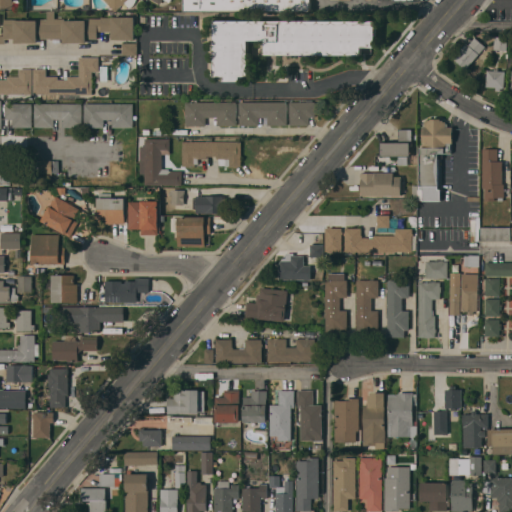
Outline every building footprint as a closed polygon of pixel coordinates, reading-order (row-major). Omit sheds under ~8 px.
[(14,0),(14,1),(21,1),(21,6),(14,6),(14,8),(0,8),(0,0),(14,0)] [(115,11),(104,0),(136,0),(136,1),(133,4),(129,7),(125,2),(115,11)] [(310,0),(310,10),(183,10),(183,0),(310,0)] [(0,35),(3,35),(3,23),(4,23),(4,19),(17,19),(17,20),(36,20),(36,19),(47,18),(47,10),(55,10),(55,18),(64,18),(64,20),(83,20),(83,18),(101,18),(101,17),(135,16),(135,39),(112,39),(112,31),(101,31),(101,25),(97,25),(97,38),(86,38),(86,42),(64,42),(64,38),(37,38),(37,42),(15,43),(15,38),(5,38),(5,43),(0,43),(0,35)] [(376,20),(376,46),(361,46),(361,54),(265,54),(265,40),(248,40),(248,76),(240,76),(240,80),(225,80),(225,76),(214,76),(215,20),(376,20)] [(494,49),(495,36),(508,37),(507,50),(494,49)] [(466,68),(453,57),(466,43),(468,44),(475,37),(479,41),(480,39),(486,44),(485,45),(485,46),(466,68)] [(138,42),(137,55),(122,54),(122,42),(138,42)] [(33,93),(33,68),(46,68),(46,76),(58,76),(58,79),(68,79),(68,76),(79,76),(79,56),(99,56),(99,71),(92,71),(92,94),(33,93)] [(114,66),(114,80),(100,80),(101,65),(114,66)] [(0,93),(0,79),(7,79),(7,76),(19,76),(19,68),(32,68),(32,93),(0,93)] [(487,69),(494,70),(494,68),(498,68),(498,70),(505,71),(504,87),(500,87),(500,90),(496,90),(496,87),(486,86),(487,69)] [(307,101),(307,99),(313,99),(313,101),(316,101),(316,116),(309,116),(309,124),(290,124),(290,101),(307,101)] [(32,126),(12,126),(12,118),(2,118),(2,127),(0,127),(0,100),(7,100),(7,102),(5,102),(5,103),(32,103),(32,126)] [(237,102),(236,125),(217,125),(217,117),(206,117),(206,125),(186,125),(186,101),(237,102)] [(287,101),(287,124),(268,125),(268,117),(259,117),(259,124),(240,125),(240,101),(287,101)] [(82,103),(82,127),(62,127),(62,118),(54,118),(54,127),(35,126),(35,103),(82,103)] [(133,103),(133,127),(112,127),(112,119),(104,119),(104,127),(84,127),(85,103),(133,103)] [(453,142),(451,142),(451,152),(443,152),(443,158),(437,158),(438,190),(421,190),(421,186),(420,186),(420,147),(423,147),(423,142),(422,142),(422,126),(423,126),(423,123),(425,122),(425,120),(427,120),(427,119),(430,119),(430,118),(441,118),(441,119),(443,119),(443,121),(446,121),(446,122),(448,123),(448,126),(452,126),(453,142)] [(399,142),(399,129),(411,129),(411,146),(410,146),(410,155),(408,155),(408,164),(398,164),(398,155),(382,155),(382,142),(399,142)] [(145,172),(141,172),(141,161),(145,161),(145,138),(170,138),(170,153),(162,153),(162,168),(169,168),(169,170),(182,170),(182,184),(145,184),(145,172)] [(241,141),(241,166),(226,166),(226,158),(217,158),(217,155),(207,155),(207,158),(199,158),(199,163),(195,163),(195,166),(183,166),(183,141),(241,141)] [(483,148),(498,148),(498,160),(502,160),(502,183),(504,183),(504,197),(503,197),(503,200),(498,200),(498,197),(494,196),(494,200),(485,200),(485,187),(483,187),(483,148)] [(59,160),(59,172),(39,172),(39,159),(59,160)] [(0,160),(12,161),(12,182),(2,182),(2,185),(0,185),(0,160)] [(13,168),(37,168),(37,185),(13,185),(13,168)] [(361,195),(361,172),(394,172),(394,176),(401,176),(401,195),(361,195)] [(0,187),(8,187),(8,191),(12,191),(12,197),(10,197),(10,200),(0,200),(0,187)] [(172,189),(184,189),(184,204),(171,203),(172,189)] [(100,197),(100,192),(112,192),(112,197),(125,197),(125,223),(107,223),(107,219),(98,219),(98,197),(100,197)] [(79,208),(75,216),(76,217),(75,219),(79,221),(71,236),(41,220),(49,205),(50,206),(56,195),(79,208)] [(197,195),(206,195),(223,195),(223,212),(196,212),(197,195)] [(129,201),(142,201),(142,200),(158,200),(158,234),(142,234),(142,228),(129,228),(129,201)] [(390,226),(377,226),(377,214),(390,214),(390,226)] [(205,216),(211,216),(211,233),(205,233),(205,245),(178,245),(178,216),(205,216)] [(342,231),(343,231),(343,233),(342,233),(342,251),(325,251),(325,227),(329,227),(329,226),(332,226),(332,227),(342,227),(342,231)] [(511,240),(480,240),(480,226),(511,226),(511,240)] [(345,251),(345,234),(344,234),(344,232),(345,232),(345,227),(361,227),(361,235),(362,235),(362,237),(373,237),(373,235),(374,235),(395,235),(395,233),(396,233),(396,227),(412,228),(412,229),(413,229),(413,234),(412,234),(412,251),(345,251)] [(1,248),(1,232),(21,232),(21,248),(1,248)] [(60,234),(60,247),(60,246),(65,246),(65,263),(58,263),(33,263),(33,234),(60,234)] [(311,245),(324,245),(324,257),(311,257),(311,245)] [(294,252),(294,255),(304,255),(304,265),(311,265),(311,278),(279,279),(279,263),(286,253),(294,252)] [(465,256),(470,256),(470,255),(480,255),(479,267),(469,267),(465,267),(465,256)] [(439,260),(439,259),(443,259),(443,260),(448,261),(448,277),(438,277),(438,278),(434,278),(434,277),(426,277),(426,272),(422,272),(422,267),(426,267),(426,260),(439,260)] [(511,261),(511,275),(486,275),(486,261),(511,261)] [(53,289),(47,289),(47,277),(52,277),(52,274),(75,274),(75,283),(78,283),(78,301),(53,301),(53,289)] [(347,329),(343,329),(343,334),(326,334),(326,317),(325,317),(325,313),(326,313),(326,279),(327,279),(327,274),(331,274),(331,279),(339,279),(339,278),(343,278),(343,279),(347,279),(347,297),(340,297),(340,309),(347,310),(347,329)] [(462,274),(478,274),(478,311),(474,311),(474,314),(468,314),(468,310),(461,310),(462,274)] [(32,291),(18,291),(18,275),(32,275),(32,291)] [(106,280),(122,280),(122,282),(125,282),(125,280),(136,280),(136,277),(149,277),(149,291),(137,291),(137,301),(106,301),(106,280)] [(500,278),(500,285),(502,285),(502,289),(500,289),(500,295),(485,294),(486,277),(500,278)] [(379,297),(372,297),(372,310),(378,309),(379,334),(357,334),(357,317),(356,317),(356,313),(357,313),(357,279),(371,279),(371,278),(374,278),(374,279),(379,279),(379,297)] [(0,279),(5,279),(5,285),(11,285),(11,287),(16,287),(16,293),(19,293),(19,300),(11,300),(11,301),(0,301),(0,279)] [(388,317),(387,317),(387,313),(388,313),(388,279),(409,280),(409,297),(402,297),(402,310),(409,310),(409,329),(405,329),(405,336),(387,336),(388,317)] [(419,281),(432,281),(432,280),(436,280),(436,281),(441,281),(441,286),(441,291),(441,298),(433,298),(433,308),(432,308),(432,315),(435,315),(435,328),(436,328),(436,331),(435,331),(435,336),(431,336),(431,337),(426,337),(426,336),(418,336),(419,281)] [(288,289),(285,320),(245,316),(247,301),(256,302),(257,294),(260,294),(261,287),(288,289)] [(451,287),(461,287),(460,316),(450,315),(451,287)] [(486,298),(500,298),(500,305),(502,305),(502,309),(500,309),(500,315),(485,315),(486,298)] [(0,306),(7,306),(7,321),(11,321),(11,326),(8,326),(8,327),(0,327),(0,306)] [(100,321),(100,331),(79,331),(79,322),(60,322),(60,306),(124,306),(124,321),(100,321)] [(17,330),(17,309),(32,309),(32,324),(35,324),(35,329),(32,329),(32,330),(17,330)] [(485,327),(484,327),(484,325),(485,325),(485,318),(500,318),(500,326),(501,326),(501,329),(500,329),(500,335),(485,335),(485,327)] [(0,349),(18,349),(18,344),(21,344),(21,334),(35,334),(35,337),(36,337),(36,342),(35,342),(35,343),(39,343),(39,355),(35,355),(35,360),(0,360),(0,349)] [(81,340),(81,335),(98,335),(98,349),(84,350),(84,348),(82,348),(82,349),(78,352),(78,360),(68,360),(68,359),(53,359),(53,340),(81,340)] [(262,338),(262,343),(263,343),(263,345),(262,345),(262,362),(216,362),(216,346),(215,346),(215,343),(216,343),(216,338),(233,338),(233,346),(233,348),(245,348),(245,346),(245,338),(262,338)] [(287,338),(287,347),(297,347),(297,338),(315,338),(315,360),(268,361),(268,338),(287,338)] [(204,363),(214,362),(213,348),(203,348),(204,363)] [(7,381),(7,369),(8,369),(8,364),(9,364),(9,362),(19,362),(19,363),(33,362),(33,381),(7,381)] [(69,367),(69,394),(66,394),(66,406),(51,406),(51,389),(49,389),(49,373),(51,373),(51,368),(69,367)] [(446,389),(451,389),(451,385),(456,385),(456,388),(462,389),(462,407),(457,407),(457,410),(451,410),(451,407),(445,407),(446,389)] [(0,407),(0,388),(4,388),(4,389),(26,390),(26,407),(0,407)] [(167,398),(174,398),(174,389),(199,389),(199,390),(205,390),(205,412),(177,412),(177,413),(167,413),(167,398)] [(224,396),(224,389),(240,389),(240,422),(215,421),(216,396),(224,396)] [(322,440),(301,440),(301,407),(298,407),(298,389),(314,389),(314,404),(322,404),(322,440)] [(245,421),(245,419),(244,419),(244,396),(252,396),(252,390),(267,390),(267,399),(266,399),(267,421),(245,421)] [(271,404),(279,404),(279,390),(295,390),(295,407),(292,407),(292,440),(279,440),(279,435),(270,435),(271,404)] [(363,429),(364,429),(364,404),(368,404),(368,394),(371,394),(371,392),(385,392),(385,428),(385,441),(376,441),(376,444),(363,444),(363,429)] [(389,393),(399,393),(399,392),(413,392),(413,396),(413,414),(413,425),(411,425),(411,436),(389,435),(389,393)] [(359,430),(357,430),(356,441),(335,441),(335,399),(347,400),(347,397),(359,397),(359,430)] [(434,410),(448,410),(448,434),(434,433),(434,410)] [(463,414),(472,413),(472,410),(477,410),(477,413),(488,413),(489,426),(482,427),(482,430),(487,429),(487,436),(482,436),(482,446),(464,447),(463,414)] [(34,436),(34,417),(33,417),(33,413),(34,413),(34,411),(54,411),(54,422),(51,422),(51,437),(34,436)] [(162,445),(144,445),(143,440),(140,440),(140,429),(141,429),(141,427),(144,427),(144,429),(162,429),(162,445)] [(511,428),(511,453),(494,453),(494,445),(489,445),(488,429),(511,428)] [(211,435),(211,449),(173,449),(173,435),(211,435)] [(158,450),(158,464),(158,465),(148,465),(148,464),(146,464),(146,465),(137,465),(137,464),(132,464),(132,470),(127,470),(127,464),(125,464),(125,451),(158,450)] [(202,451),(213,451),(213,473),(202,473),(202,451)] [(482,474),(471,474),(471,473),(460,474),(450,474),(450,457),(460,457),(460,458),(469,458),(469,456),(482,456),(482,474)] [(319,498),(311,498),(312,510),(297,510),(297,460),(307,460),(307,457),(319,457),(319,498)] [(356,497),(348,497),(348,510),(334,510),(334,460),(344,460),(344,457),(356,457),(356,497)] [(382,510),(367,510),(367,498),(360,498),(360,457),(382,457),(382,510)] [(496,459),(496,472),(484,472),(484,459),(496,459)] [(186,487),(176,487),(175,471),(176,471),(176,464),(186,464),(186,487)] [(410,472),(412,472),(412,477),(410,477),(410,508),(400,508),(400,510),(385,510),(385,477),(388,477),(388,466),(410,466),(410,472)] [(207,510),(201,510),(200,511),(188,511),(188,494),(187,494),(188,470),(197,470),(197,481),(201,481),(201,483),(207,484),(207,510)] [(122,473),(122,486),(100,485),(100,473),(122,473)] [(147,473),(147,488),(149,488),(149,511),(126,511),(126,473),(147,473)] [(293,511),(276,511),(276,509),(274,509),(275,505),(276,505),(276,492),(277,492),(277,487),(271,487),(271,475),(280,475),(280,486),(285,486),(285,480),(293,480),(293,511)] [(491,477),(496,477),(496,475),(499,475),(499,477),(511,477),(511,511),(500,511),(500,506),(499,506),(499,501),(498,501),(498,497),(491,497),(491,477)] [(251,511),(243,510),(243,487),(249,487),(249,479),(260,479),(260,483),(268,483),(267,498),(269,498),(268,511),(251,511)] [(467,479),(467,482),(473,482),(473,511),(452,511),(452,479),(467,479)] [(230,480),(230,487),(232,487),(232,484),(240,484),(240,498),(233,498),(233,511),(224,511),(224,510),(215,510),(215,487),(219,487),(219,480),(230,480)] [(448,482),(447,510),(430,510),(430,500),(421,500),(421,482),(448,482)] [(106,487),(106,498),(107,498),(107,511),(91,511),(91,500),(82,500),(82,487),(106,487)] [(178,511),(161,511),(161,488),(178,488),(178,511)]
